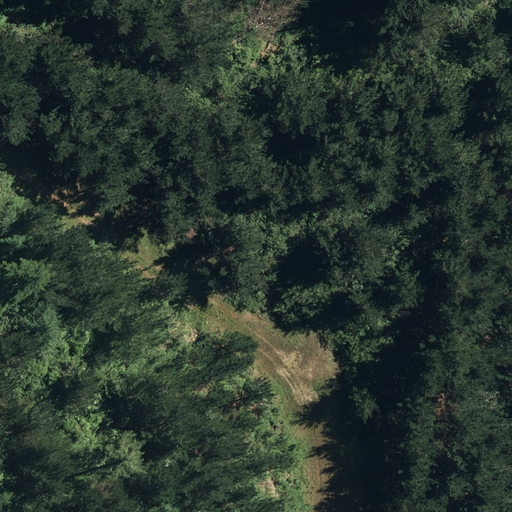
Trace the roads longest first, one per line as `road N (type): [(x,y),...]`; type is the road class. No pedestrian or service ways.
road 1 (track): [(0,76),(137,102),(278,104),(372,74),(507,0)]
road 2 (track): [(305,511),(308,460),(287,401),(248,350),(162,260),(0,172)]
